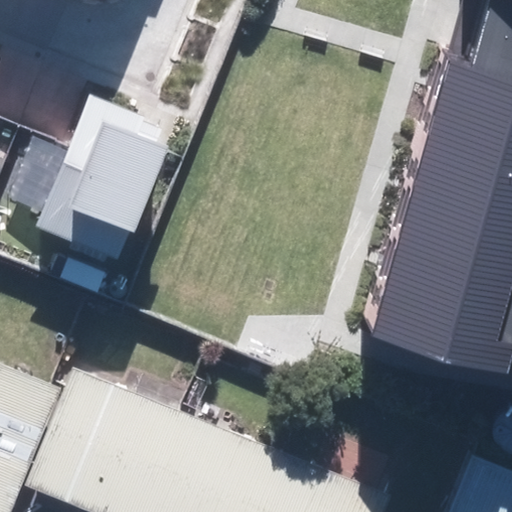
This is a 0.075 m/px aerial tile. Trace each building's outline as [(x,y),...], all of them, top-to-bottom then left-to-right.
[(511,0),(460,0),(381,322),(511,353),(511,0)] [(166,123),(89,93),(35,229),(113,259),(166,123)] [(64,387),(0,361),(0,511),(13,511),(26,480),(64,387)] [(374,511),(385,487),(74,361),(64,387),(26,480),(104,511),(374,511)] [(511,511),(511,462),(478,448),(449,511),(511,511)]
